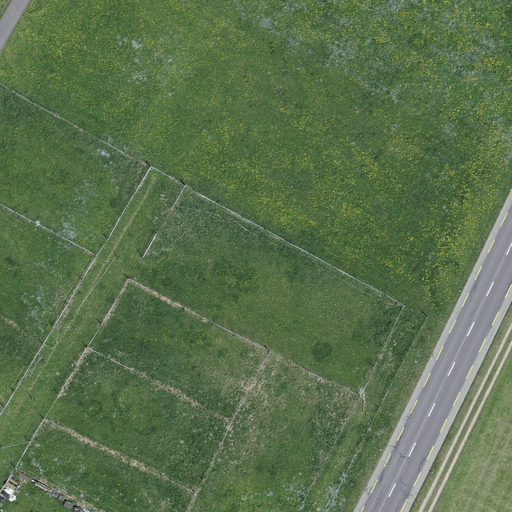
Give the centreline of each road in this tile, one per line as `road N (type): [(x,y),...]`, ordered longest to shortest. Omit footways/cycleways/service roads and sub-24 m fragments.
road 1 (primary): [(381,511),(511,244)]
road 2 (track): [(511,336),(425,511)]
